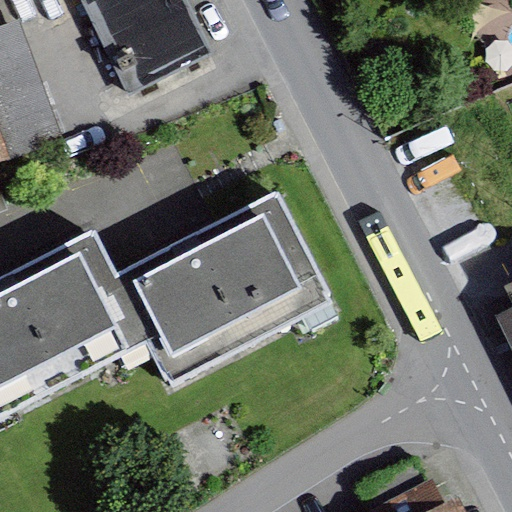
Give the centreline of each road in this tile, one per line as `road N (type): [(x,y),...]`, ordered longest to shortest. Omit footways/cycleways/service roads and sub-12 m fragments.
road 1 (unclassified): [(274,0),(468,381)]
road 2 (unknown): [(0,233),(173,168),(324,98)]
road 3 (residential): [(235,511),(468,381)]
